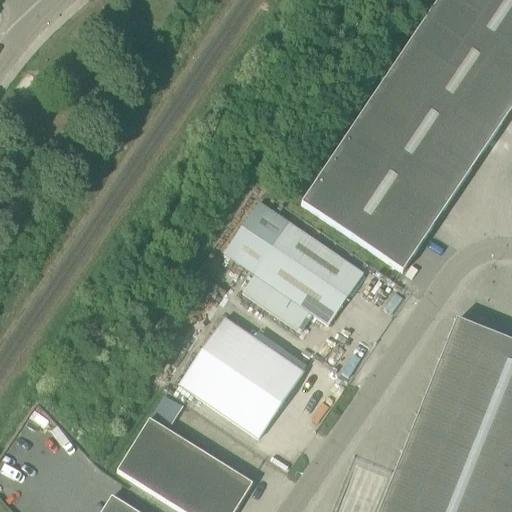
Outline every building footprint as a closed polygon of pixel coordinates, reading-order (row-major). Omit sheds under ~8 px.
[(499,132),(511,112),(511,0),(441,0),(398,64),(499,132)] [(302,207),(403,275),(499,132),(398,64),(302,207)] [(328,329),(363,278),(259,206),(224,257),(328,329)] [(306,373),(226,320),(179,388),(259,442),(306,373)] [(379,511),(511,511),(511,345),(456,323),(379,511)] [(171,428),(183,407),(163,397),(152,418),(171,428)] [(117,475),(177,511),(236,511),(253,487),(150,423),(117,475)] [(103,511),(131,511),(112,499),(103,511)]
